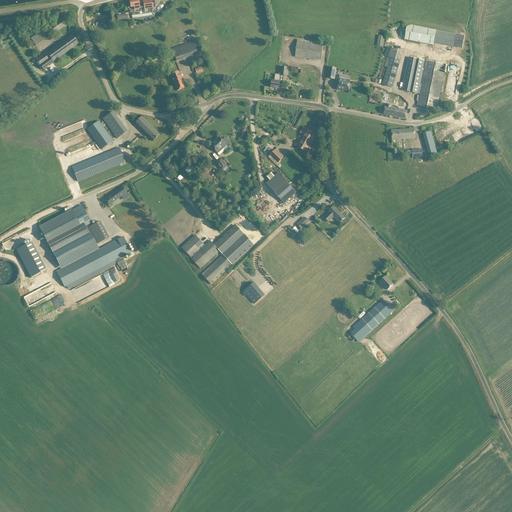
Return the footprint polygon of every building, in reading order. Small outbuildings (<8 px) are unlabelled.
[(144,9),(152,8),(152,5),(151,0),(143,1),(143,2),(138,3),(137,0),(129,0),(131,7),(131,8),(134,7),(134,10),(140,9),(140,8),(144,7),(144,9)] [(60,20),(49,28),(53,34),(64,26),(68,23),(64,17),(60,20)] [(407,25),(404,40),(433,45),(434,43),(462,48),(465,36),(407,25)] [(53,34),(49,28),(45,31),(44,29),(30,39),(36,47),(53,34)] [(47,53),(37,60),(41,66),(51,59),(53,61),(78,44),(72,35),(68,38),(47,53)] [(383,47),(385,36),(378,35),(377,45),(383,47)] [(197,54),(192,40),(189,41),(189,43),(165,52),(166,55),(173,52),(176,62),(197,54)] [(295,57),(321,61),(323,44),(297,40),(295,57)] [(393,87),(398,70),(399,65),(403,51),(390,47),(387,57),(385,67),(387,67),(382,84),(393,87)] [(408,57),(402,90),(417,93),(420,94),(419,95),(418,101),(417,106),(436,109),(437,105),(445,65),(408,57)] [(272,82),(271,87),(279,88),(280,83),(280,82),(281,75),(284,76),(287,76),(288,68),(281,67),(281,73),(279,73),(279,74),(275,74),(274,81),(272,81),(272,82)] [(329,67),(327,78),(334,79),(336,68),(329,67)] [(181,78),(178,71),(170,74),(177,91),(185,88),(182,81),(184,80),(183,77),(181,78)] [(339,80),(337,90),(342,91),(342,90),(348,91),(350,82),(348,81),(348,77),(340,75),(339,80)] [(386,104),(384,114),(395,116),(396,109),(392,108),(392,105),(386,104)] [(396,109),(395,116),(406,119),(407,111),(402,110),(396,109)] [(116,139),(127,131),(113,112),(103,119),(116,139)] [(159,134),(153,128),(142,116),(134,123),(146,135),(146,134),(153,141),(159,134)] [(98,121),(87,129),(99,145),(102,149),(113,141),(98,121)] [(295,145),(306,152),(316,134),(307,129),(303,136),(299,142),(297,141),(295,145)] [(392,140),(415,138),(415,129),(391,130),(392,140)] [(431,131),(423,133),(424,136),(429,156),(437,154),(431,131)] [(220,137),(211,145),(214,149),(217,152),(223,147),(225,150),(232,145),(225,137),(222,140),(220,137)] [(93,153),(98,150),(95,142),(89,144),(93,153)] [(78,181),(125,162),(119,148),(72,167),(78,181)] [(412,158),(422,157),(422,149),(412,149),(412,158)] [(276,165),(283,158),(275,150),(268,157),(276,165)] [(222,170),(227,166),(221,159),(216,163),(222,170)] [(284,202),(296,192),(279,173),(267,184),(284,202)] [(109,206),(127,193),(123,186),(104,199),(109,206)] [(99,248),(96,244),(88,228),(87,227),(92,224),(82,205),(39,228),(53,254),(61,267),(99,248)] [(345,218),(334,206),(331,210),(328,211),(329,212),(324,217),(329,222),(334,217),(340,223),(345,218)] [(297,224),(296,226),(300,230),(301,229),(309,222),(305,217),(297,224)] [(92,224),(87,227),(88,228),(96,244),(109,237),(100,221),(93,225),(92,224)] [(220,251),(223,255),(202,274),(211,284),(232,265),(254,245),(235,226),(214,245),(210,241),(206,244),(191,258),(201,269),(216,254),(220,251)] [(195,235),(182,247),(191,257),(204,245),(195,235)] [(61,268),(56,271),(65,287),(66,287),(69,289),(117,263),(119,267),(126,264),(122,257),(131,252),(123,236),(117,239),(98,249),(61,268)] [(31,278),(47,269),(32,241),(16,249),(31,278)] [(17,275),(17,272),(16,270),(15,268),(14,267),(13,265),(11,264),(9,263),(7,263),(5,263),(3,263),(1,264),(0,264),(0,284),(2,285),(4,286),(6,286),(9,285),(11,284),(13,283),(15,281),(16,279),(17,277),(17,275)] [(82,300),(121,282),(116,270),(93,281),(93,280),(73,289),(75,293),(79,292),(80,294),(79,294),(82,300)] [(387,290),(390,288),(393,285),(386,276),(382,280),(380,282),(387,290)] [(243,293),(242,293),(245,296),(247,294),(255,304),(265,295),(254,282),(244,291),(245,291),(243,293)] [(351,333),(350,333),(355,338),(358,341),(389,314),(393,311),(383,300),(379,303),(353,327),(355,329),(351,333)]
